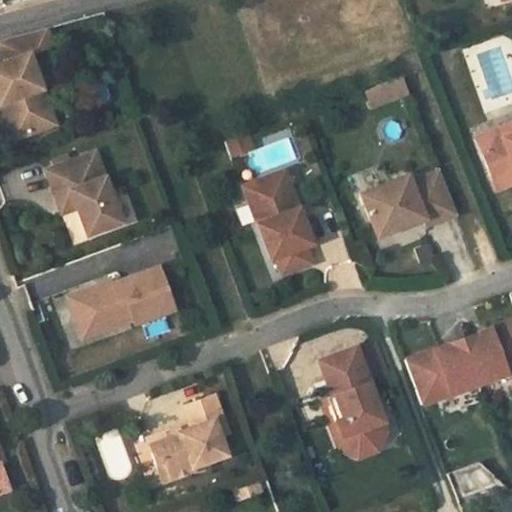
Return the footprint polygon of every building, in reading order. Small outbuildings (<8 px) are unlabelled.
[(0,66),(0,87),(6,104),(13,101),(26,137),(60,124),(34,56),(57,46),(50,28),(2,41),(9,63),(0,66)] [(412,94),(406,78),(368,92),(374,109),(412,94)] [(13,101),(6,104),(19,139),(26,137),(13,101)] [(511,124),(502,128),(505,138),(511,135),(511,124)] [(511,135),(505,138),(502,128),(478,137),(495,183),(511,176),(511,135)] [(229,157),(251,145),(243,129),(220,140),(229,157)] [(77,192),(83,208),(93,234),(127,221),(102,153),(53,170),(63,197),(77,192)] [(277,257),(284,274),(314,263),(308,245),(315,243),(288,170),(246,186),(273,259),(277,257)] [(459,215),(442,171),(413,182),(410,175),(362,194),(379,237),(426,219),(429,226),(459,215)] [(511,176),(495,183),(498,191),(511,185),(511,176)] [(77,192),(63,197),(69,214),(83,208),(77,192)] [(85,312),(95,336),(137,320),(139,324),(178,309),(163,267),(117,283),(118,289),(107,293),(104,286),(85,293),(91,310),(85,312)] [(91,310),(85,293),(73,297),(88,338),(95,336),(85,312),(91,310)] [(441,346),(420,354),(437,400),(511,370),(511,341),(505,322),(484,330),(486,337),(487,338),(444,354),(441,346)] [(484,330),(441,346),(444,354),(487,338),(486,337),(484,330)] [(378,340),(358,347),(370,380),(390,373),(378,340)] [(358,347),(357,346),(320,360),(333,396),(336,395),(344,418),(337,421),(347,447),(363,452),(373,449),(382,434),(373,409),(380,407),(370,380),(358,347)] [(420,354),(406,359),(423,405),(437,400),(420,354)] [(333,396),(322,400),(340,450),(359,459),(379,452),(389,432),(380,407),(373,409),(382,434),(373,449),(363,452),(347,447),(337,421),(344,418),(336,395),(333,396)] [(147,438),(156,462),(164,459),(170,478),(194,469),(193,466),(228,454),(221,435),(229,432),(215,396),(185,406),(193,427),(181,432),(180,430),(168,433),(168,431),(147,438)] [(164,459),(156,462),(163,481),(170,478),(164,459)] [(0,493),(8,490),(0,465),(0,493)]
